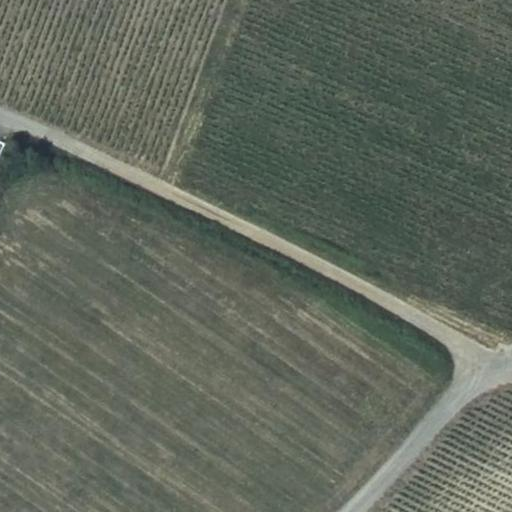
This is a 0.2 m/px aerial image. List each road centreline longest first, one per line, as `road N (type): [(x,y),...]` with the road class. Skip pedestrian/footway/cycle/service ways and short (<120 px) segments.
road 1 (track): [(504,367),(28,132)]
road 2 (track): [(351,511),(460,398),(504,367)]
